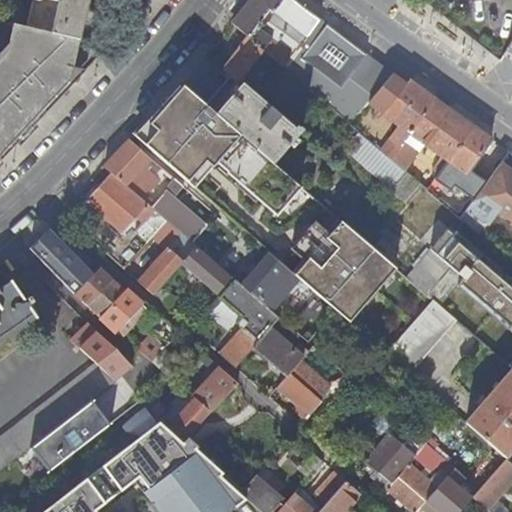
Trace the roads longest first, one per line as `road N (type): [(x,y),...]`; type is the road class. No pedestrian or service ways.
road 1 (residential): [(0,220),(204,0)]
road 2 (residential): [(511,117),(345,0)]
